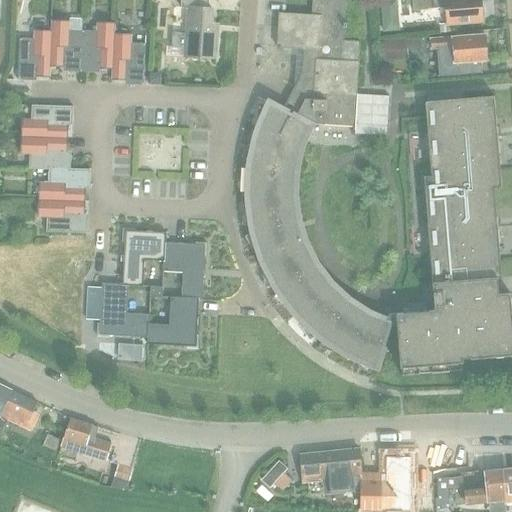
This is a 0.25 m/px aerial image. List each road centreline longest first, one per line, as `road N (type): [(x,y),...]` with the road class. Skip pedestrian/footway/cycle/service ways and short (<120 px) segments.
road 1 (tertiary): [(230,439),(401,424),(511,425)]
road 2 (tertiary): [(230,439),(123,416),(0,367)]
road 3 (residential): [(226,211),(116,210),(98,182),(102,94)]
road 4 (residential): [(102,94),(231,98)]
road 5 (residential): [(226,309),(252,300),(255,281),(226,211)]
